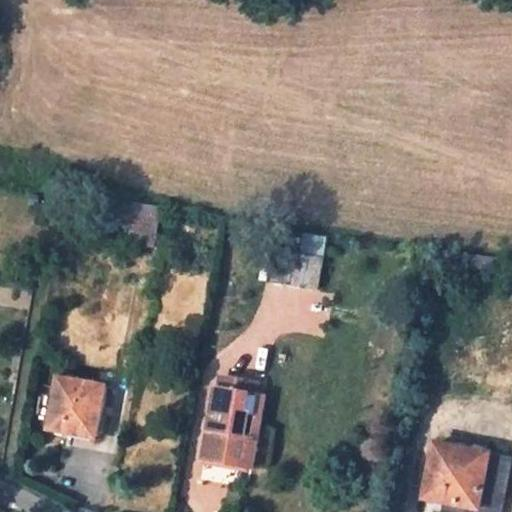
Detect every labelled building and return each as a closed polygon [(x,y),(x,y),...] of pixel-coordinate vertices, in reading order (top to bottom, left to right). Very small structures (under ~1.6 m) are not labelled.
[(135,224),(157,228),(161,209),(139,206),(135,224)] [(157,228),(135,224),(131,243),(154,246),(157,228)] [(283,251),(274,249),(269,281),(318,287),(325,241),(286,235),(283,251)] [(462,264),(485,267),(486,256),(463,253),(462,264)] [(511,260),(486,256),(485,267),(510,270),(511,260)] [(48,431),(95,439),(104,385),(57,376),(48,431)] [(224,391),(238,394),(239,381),(226,379),(224,391)] [(238,394),(252,396),(254,384),(239,381),(238,394)] [(264,399),(252,396),(238,394),(224,391),(219,390),(209,460),(252,468),(264,399)] [(440,511),(500,511),(510,459),(436,446),(427,510),(440,511)]
